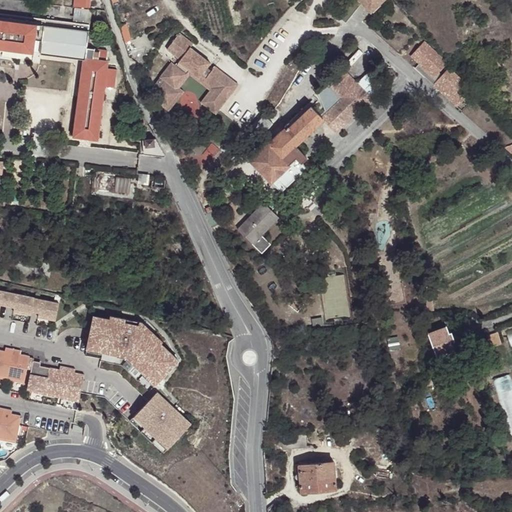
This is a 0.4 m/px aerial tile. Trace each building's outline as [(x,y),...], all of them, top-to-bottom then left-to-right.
[(346,23),(362,3),(358,0),(352,0),(339,18),(346,23)] [(378,4),(374,0),(364,0),(362,3),(371,11),(378,4)] [(89,24),(91,10),(75,8),(74,21),(89,24)] [(65,28),(66,22),(0,13),(0,18),(37,24),(44,25),(65,28)] [(0,18),(0,48),(24,51),(33,53),(35,36),(37,24),(0,18)] [(66,22),(65,28),(88,31),(89,25),(66,22)] [(118,25),(124,43),(131,39),(126,23),(118,25)] [(35,36),(43,37),(44,25),(37,24),(35,36)] [(41,54),(84,60),(86,48),(88,31),(65,28),(44,25),(43,37),(41,54)] [(177,50),(174,54),(180,59),(175,65),(171,62),(152,87),(157,90),(153,95),(163,103),(168,107),(179,92),(175,89),(189,70),(215,90),(206,101),(206,106),(213,112),(218,111),(227,98),(226,93),(230,89),(233,91),(238,84),(215,66),(211,71),(206,67),(210,62),(189,47),(185,44),(188,40),(179,32),(169,45),(177,50)] [(412,56),(434,78),(449,63),(428,42),(412,56)] [(166,48),(174,54),(177,50),(169,45),(166,48)] [(86,48),(84,60),(81,89),(102,91),(104,84),(110,85),(113,84),(114,82),(115,71),(110,71),(105,70),(106,51),(86,48)] [(289,66),(281,77),(295,86),(302,75),(302,74),(306,69),(292,59),(288,65),(289,66)] [(215,66),(210,62),(206,67),(211,71),(215,66)] [(168,107),(163,103),(161,106),(169,111),(184,91),(180,88),(190,75),(210,91),(201,102),(206,106),(206,101),(215,90),(189,70),(175,89),(179,92),(168,107)] [(449,70),(437,84),(459,104),(472,91),(449,70)] [(368,99),(342,71),(317,95),(324,111),(329,122),(327,125),(335,130),(368,99)] [(281,77),(271,93),(285,102),(285,103),(296,87),(295,86),(281,77)] [(102,91),(81,89),(79,89),(73,137),(99,140),(105,92),(102,91)] [(285,102),(271,93),(267,99),(271,107),(278,112),(285,102)] [(308,104),(250,159),(281,192),(311,163),(295,146),(322,121),(323,120),(320,116),(308,104)] [(324,111),(320,116),(323,120),(322,121),(327,125),(329,122),(324,111)] [(247,134),(256,141),(273,122),(264,115),(247,134)] [(166,156),(156,138),(152,139),(149,139),(144,140),(144,155),(163,157),(166,156)] [(149,187),(150,176),(141,174),(140,186),(149,187)] [(238,229),(253,244),(278,218),(263,203),(238,229)] [(206,216),(212,228),(219,225),(213,213),(206,216)] [(10,295),(0,292),(0,308),(0,306),(7,308),(10,295)] [(34,299),(10,295),(7,308),(14,309),(13,314),(24,316),(24,313),(31,314),(32,313),(34,300),(34,299)] [(59,305),(34,300),(32,313),(39,315),(38,319),(48,321),(49,318),(56,320),(59,305)] [(94,315),(88,344),(104,347),(103,351),(118,354),(118,351),(128,353),(135,361),(134,363),(144,373),(147,370),(159,381),(179,360),(161,344),(163,341),(142,321),(110,315),(110,318),(94,315)] [(454,352),(456,351),(453,344),(455,343),(451,332),(449,333),(446,327),(428,334),(429,337),(424,339),(425,345),(431,343),(438,359),(441,357),(442,359),(443,360),(443,361),(445,361),(446,361),(447,361),(457,357),(454,352)] [(491,348),(501,345),(498,335),(488,337),(491,348)] [(88,344),(87,350),(103,353),(103,351),(104,347),(88,344)] [(0,378),(1,378),(1,375),(8,377),(13,352),(5,351),(5,354),(0,353),(0,378)] [(118,354),(117,356),(126,358),(132,364),(134,363),(135,361),(128,353),(118,351),(118,354)] [(20,354),(13,352),(8,377),(15,378),(14,381),(25,383),(30,359),(20,357),(20,354)] [(33,360),(28,388),(35,389),(34,392),(44,394),(50,367),(41,365),(41,362),(33,360)] [(281,364),(273,363),(271,375),(280,376),(281,364)] [(59,369),(50,367),(44,394),(55,397),(55,394),(62,395),(68,367),(60,366),(59,369)] [(75,369),(68,367),(62,395),(69,396),(68,399),(79,401),(84,374),(75,372),(75,369)] [(144,373),(143,374),(155,386),(159,381),(147,370),(144,373)] [(511,381),(510,374),(492,380),(511,442),(511,381)] [(158,391),(137,413),(147,423),(145,426),(157,437),(159,434),(171,446),(192,424),(158,391)] [(13,410),(5,409),(0,432),(0,436),(6,438),(5,441),(16,443),(21,416),(12,414),(13,410)] [(147,423),(137,413),(133,417),(144,427),(141,430),(153,441),(157,437),(168,449),(171,446),(159,434),(157,437),(145,426),(147,423)] [(295,436),(280,437),(281,450),(297,448),(295,436)] [(342,436),(334,436),(334,448),(343,448),(342,436)] [(333,463),(298,466),(294,466),(295,480),(299,480),(300,493),(335,490),(333,463)]
